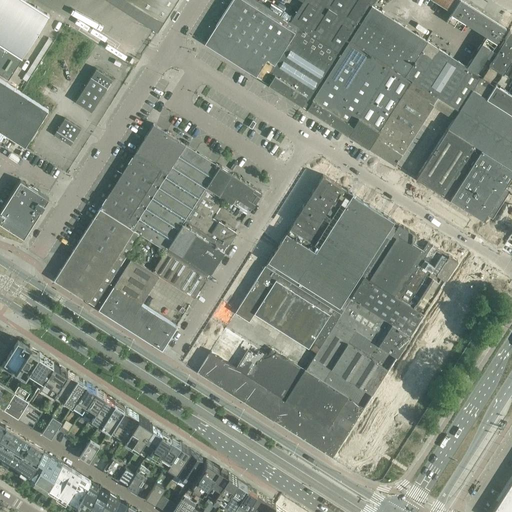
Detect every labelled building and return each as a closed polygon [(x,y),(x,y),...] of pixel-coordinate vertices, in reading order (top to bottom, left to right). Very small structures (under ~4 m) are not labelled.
[(22,57),(49,15),(50,15),(25,0),(0,0),(0,73),(9,79),(22,57)] [(108,0),(157,31),(177,0),(108,0)] [(265,79),(299,26),(290,21),(257,0),(232,0),(205,42),(256,75),(256,74),(265,79)] [(372,5),(374,0),(303,0),(290,21),(299,26),(341,53),(349,41),(350,40),(372,5)] [(506,26),(464,0),(432,0),(471,24),(480,29),(483,24),(500,35),(506,26)] [(467,65),(372,5),(350,40),(412,79),(438,96),(459,109),(472,88),(505,38),(500,35),(483,24),(480,29),(487,34),(480,44),(476,41),(473,47),(477,49),(467,65)] [(307,106),(341,53),(299,26),(265,79),(269,82),(268,83),(302,104),(303,104),(306,106),(307,106)] [(369,147),(411,81),(349,41),(341,53),(307,106),(306,107),(369,147)] [(478,83),(475,86),(511,109),(511,51),(501,44),(477,82),(478,83)] [(91,111),(112,78),(96,68),(75,100),(91,111)] [(0,130),(25,146),(49,110),(0,78),(0,130)] [(395,163),(438,96),(412,79),(411,81),(369,147),(379,153),(385,145),(390,148),(385,157),(395,163)] [(459,109),(448,127),(511,167),(511,113),(487,97),(472,88),(460,107),(459,109)] [(70,144),(81,127),(65,117),(54,134),(70,144)] [(154,123),(136,151),(168,172),(186,144),(154,123)] [(511,167),(448,127),(417,177),(500,230),(511,211),(511,167)] [(166,249),(185,219),(206,185),(219,165),(186,144),(168,172),(132,228),(140,233),(166,249)] [(385,157),(390,148),(385,145),(379,153),(385,157)] [(132,228),(168,172),(136,151),(104,200),(104,201),(105,201),(100,208),(132,228)] [(262,192),(229,171),(219,165),(206,185),(225,197),(249,212),(262,192)] [(314,244),(348,191),(341,187),(341,186),(323,174),(293,221),(294,221),(289,228),(314,244)] [(0,222),(24,237),(47,200),(49,198),(20,179),(0,211),(0,222)] [(212,218),(225,197),(206,185),(185,219),(227,245),(229,242),(230,242),(237,231),(218,220),(217,221),(212,218)] [(340,260),(373,206),(352,193),(352,194),(348,191),(314,244),(340,260)] [(365,276),(398,223),(394,220),(395,220),(373,206),(340,260),(365,276)] [(109,282),(127,255),(140,233),(132,228),(100,208),(99,210),(98,210),(54,279),(95,305),(109,282)] [(207,276),(227,245),(185,219),(166,249),(207,276)] [(398,297),(432,244),(427,241),(423,248),(413,241),(416,236),(415,233),(403,225),(403,226),(398,223),(365,276),(398,297)] [(365,276),(340,260),(314,244),(289,228),(287,232),(286,232),(268,260),(268,261),(266,265),(341,313),(351,297),(365,276)] [(445,280),(458,260),(448,254),(448,255),(432,244),(398,297),(423,313),(445,279),(445,280)] [(207,276),(166,249),(152,271),(158,275),(194,298),(202,286),(201,286),(207,276)] [(141,302),(158,275),(152,271),(127,255),(109,282),(141,302)] [(341,313),(266,265),(263,269),(262,269),(238,307),(239,307),(236,312),(250,321),(255,312),(317,351),(338,318),(341,313)] [(423,313),(398,297),(365,276),(351,297),(410,334),(424,313),(423,313)] [(177,325),(141,302),(109,282),(95,305),(162,348),(177,325)] [(410,334),(351,297),(341,313),(338,318),(396,355),(397,356),(410,334)] [(364,406),(393,360),(396,355),(338,318),(317,351),(306,368),(364,406)] [(286,398),(305,368),(272,347),(267,354),(225,327),(198,371),(273,419),(286,399),(286,398)] [(14,371),(30,346),(18,338),(1,364),(13,372),(14,371)] [(26,372),(39,352),(30,346),(14,371),(23,378),(25,374),(26,372)] [(43,377),(54,361),(39,352),(26,372),(25,374),(40,383),(43,377)] [(50,387),(55,390),(68,370),(66,369),(67,368),(61,364),(60,365),(54,361),(43,377),(40,383),(23,408),(18,417),(32,426),(43,409),(32,402),(39,391),(45,395),(50,387)] [(332,457),(364,407),(365,406),(364,406),(306,368),(306,369),(305,368),(286,398),(286,399),(273,419),(332,457)] [(63,398),(77,376),(68,370),(55,390),(54,392),(63,398)] [(63,398),(73,404),(87,382),(77,376),(63,398)] [(86,403),(96,388),(87,382),(73,404),(82,410),(86,403)] [(30,391),(19,384),(15,391),(9,399),(4,407),(18,417),(23,408),(29,400),(26,398),(30,391)] [(9,399),(15,391),(5,385),(0,392),(0,404),(4,407),(9,399)] [(92,416),(105,394),(96,388),(86,403),(82,410),(92,416)] [(101,422),(115,400),(105,394),(92,416),(97,419),(94,424),(98,426),(101,422)] [(110,428),(124,406),(123,405),(124,404),(117,399),(116,401),(115,400),(101,422),(98,426),(98,427),(107,433),(107,432),(108,431),(110,428)] [(126,435),(139,415),(127,408),(128,407),(126,406),(126,407),(124,406),(110,428),(108,431),(113,435),(116,431),(125,437),(125,436),(126,435)] [(41,418),(48,422),(50,418),(44,413),(41,418)] [(51,438),(62,421),(52,415),(42,432),(51,438)] [(140,444),(153,424),(139,415),(126,435),(139,444),(140,444)] [(149,450),(162,430),(153,424),(140,444),(149,450)] [(38,458),(44,449),(6,425),(0,434),(0,452),(30,471),(38,458)] [(158,458),(172,436),(162,430),(149,450),(148,452),(158,458)] [(167,464),(181,442),(172,436),(158,458),(167,464)] [(79,456),(89,462),(100,445),(90,439),(79,456)] [(167,464),(177,470),(190,448),(181,442),(167,464)] [(187,480),(203,456),(190,448),(177,470),(175,472),(187,480)] [(38,458),(30,471),(49,483),(57,471),(62,461),(44,450),(44,449),(38,458)] [(122,471),(126,466),(128,463),(114,454),(103,471),(117,479),(122,471)] [(205,488),(219,466),(207,458),(191,483),(203,491),(205,488)] [(49,483),(58,489),(72,467),(62,461),(57,471),(49,483)] [(216,491),(228,472),(227,471),(228,469),(222,465),(221,467),(219,466),(205,488),(214,494),(216,491)] [(119,477),(128,483),(135,472),(126,466),(119,477)] [(58,489),(67,495),(81,473),(72,467),(58,489)] [(139,487),(147,475),(137,469),(135,472),(128,483),(127,486),(136,492),(139,487)] [(224,500),(238,478),(228,472),(216,491),(219,493),(214,501),(221,505),(224,500)] [(67,495),(77,501),(91,479),(81,473),(67,495)] [(221,505),(230,511),(247,484),(238,478),(224,500),(221,505)] [(77,501),(86,507),(100,486),(91,479),(77,501)] [(511,511),(511,480),(491,511),(511,511)] [(152,502),(155,504),(159,497),(161,494),(166,487),(156,481),(146,498),(152,502)] [(230,511),(231,511),(242,511),(257,490),(247,484),(230,511)] [(86,507),(93,511),(96,511),(110,492),(100,486),(86,507)] [(256,511),(266,496),(257,490),(242,511),(256,511)] [(96,511),(109,511),(119,498),(110,492),(96,511)] [(161,508),(168,498),(161,494),(159,497),(155,504),(161,508)] [(172,511),(189,511),(194,505),(196,502),(184,495),(177,506),(172,511)] [(269,511),(275,502),(266,496),(256,511),(269,511)] [(109,511),(123,511),(129,504),(119,498),(109,511)] [(290,511),(275,502),(269,511),(290,511)]
